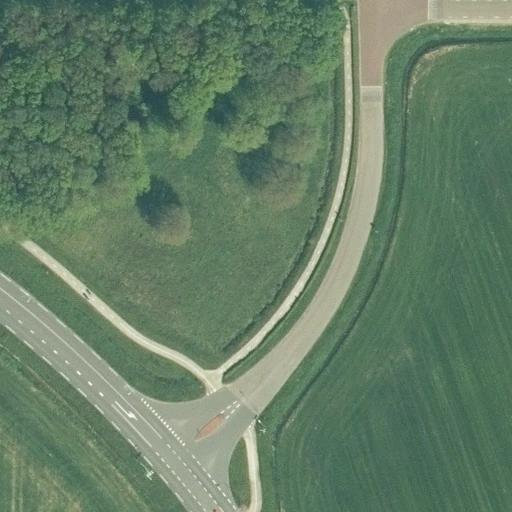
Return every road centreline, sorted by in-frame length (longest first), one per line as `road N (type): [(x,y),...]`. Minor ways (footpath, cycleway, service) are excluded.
road 1 (tertiary): [(247,392),(312,322),(352,242),(368,152),(369,10)]
road 2 (primary): [(167,437),(0,281)]
road 3 (primary): [(0,314),(69,372),(158,466)]
road 4 (tertiary): [(369,10),(511,8)]
